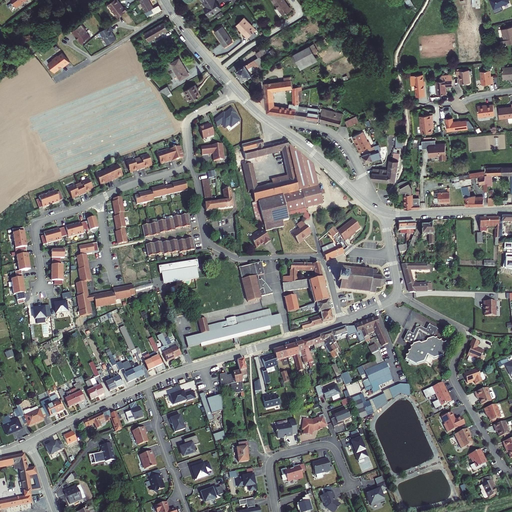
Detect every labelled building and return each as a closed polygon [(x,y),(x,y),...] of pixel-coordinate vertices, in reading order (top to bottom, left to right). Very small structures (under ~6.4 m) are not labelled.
[(121,14),(130,6),(128,3),(127,4),(123,0),(111,0),(111,1),(121,14)] [(152,0),(142,0),(147,8),(155,4),(152,0)] [(215,0),(203,0),(206,3),(204,5),(210,14),(220,7),(215,0)] [(273,0),(283,14),(291,9),(285,0),(273,0)] [(508,1),(507,0),(490,0),(492,4),(491,4),(494,11),(501,8),(499,5),(508,1)] [(159,2),(146,10),(148,14),(162,6),(159,2)] [(244,16),(237,24),(243,31),(242,32),(248,38),(257,28),(244,16)] [(164,20),(145,31),(149,38),(169,27),(164,20)] [(87,28),(83,22),(73,30),(77,35),(78,35),(82,42),(91,36),(86,29),(87,28)] [(511,24),(503,27),(505,38),(504,38),(500,39),(501,44),(511,41),(511,24)] [(113,30),(110,25),(100,31),(101,34),(101,35),(102,37),(103,37),(108,44),(116,39),(112,31),(113,30)] [(221,26),(214,31),(224,46),(232,41),(221,26)] [(312,42),(295,51),(300,59),(317,50),(312,42)] [(259,62),(256,66),(258,70),(267,64),(260,53),(263,52),(261,48),(256,50),(259,54),(255,56),(259,62)] [(320,56),(317,50),(300,59),(304,65),(320,56)] [(53,59),(54,60),(48,64),(54,72),(69,61),(63,53),(59,56),(58,55),(53,59)] [(181,55),(172,61),(183,77),(191,72),(181,55)] [(255,56),(236,67),(243,79),(252,73),(250,69),(248,66),(254,62),(256,66),(259,62),(255,56)] [(511,65),(502,66),(503,75),(511,74),(511,76),(511,65)] [(469,68),(456,69),(457,74),(458,74),(459,74),(459,78),(460,82),(470,81),(469,68)] [(489,68),(481,69),(482,82),(490,81),(489,68)] [(423,71),(410,73),(411,83),(415,82),(416,94),(425,93),(424,83),(423,78),(423,71)] [(440,77),(440,80),(436,80),(437,85),(438,94),(447,93),(446,86),(453,85),(452,73),(442,74),(440,77)] [(265,82),(268,110),(275,111),(274,104),(273,89),(293,86),(292,78),(285,79),(265,82)] [(197,81),(187,87),(190,92),(191,91),(195,97),(204,91),(201,86),(200,87),(197,81)] [(168,82),(161,85),(166,94),(173,90),(168,82)] [(278,104),(279,112),(295,114),(296,107),(299,108),(298,103),(298,90),(294,91),(294,102),(290,101),(290,106),(278,104)] [(308,105),(298,103),(299,108),(296,107),(295,114),(307,116),(308,105)] [(493,104),(477,106),(478,117),(494,115),(493,104)] [(511,107),(498,108),(499,119),(511,117),(511,104),(511,107)] [(236,111),(232,105),(227,109),(228,110),(226,111),(226,110),(224,111),(224,110),(214,118),(217,125),(221,121),(225,126),(234,119),(236,121),(240,118),(235,111),(236,111)] [(316,106),(308,105),(307,116),(319,118),(320,111),(316,110),(316,106)] [(339,109),(322,105),(321,111),(322,111),(320,119),(341,123),(344,110),(339,109)] [(431,111),(418,113),(420,130),(431,129),(431,125),(430,119),(432,119),(431,111)] [(452,115),(445,116),(446,128),(461,126),(461,127),(467,127),(466,118),(460,119),(460,118),(452,119),(452,115)] [(214,132),(210,121),(205,123),(200,125),(203,136),(214,132)] [(368,140),(363,130),(353,135),(357,143),(364,139),(366,142),(368,140)] [(264,145),(262,137),(242,142),(243,149),(246,158),(269,152),(267,144),(264,145)] [(373,138),(368,140),(366,142),(364,139),(357,143),(361,151),(375,144),(373,138)] [(287,139),(271,143),(273,151),(282,149),(288,171),(285,172),(287,180),(286,180),(289,193),(291,192),(293,201),(301,199),(299,190),(288,143),(287,139)] [(436,142),(429,142),(430,152),(431,153),(440,153),(440,156),(443,156),(443,157),(446,157),(446,140),(436,141),(436,142)] [(214,151),(214,153),(213,154),(214,158),(224,157),(224,153),(223,153),(222,144),(223,144),(222,141),(212,143),(201,144),(202,153),(214,151)] [(313,165),(288,143),(299,190),(302,189),(318,187),(313,165)] [(180,145),(157,152),(160,162),(167,159),(167,160),(176,157),(176,158),(183,156),(181,153),(183,152),(180,145)] [(374,149),(363,153),(367,161),(374,159),(373,158),(382,155),(380,149),(378,150),(375,151),(374,149)] [(402,151),(395,150),(393,159),(400,159),(402,151)] [(148,152),(127,160),(130,170),(134,169),(137,168),(138,168),(145,166),(145,165),(148,164),(152,163),(148,152)] [(393,159),(390,158),(388,167),(399,168),(400,159),(393,159)] [(269,197),(265,198),(262,186),(260,186),(254,163),(250,164),(249,162),(243,163),(249,189),(253,188),(256,200),(253,201),(259,221),(266,223),(266,229),(286,226),(284,221),(290,219),(289,216),(288,212),(283,194),(269,197)] [(97,173),(101,182),(107,180),(117,176),(117,175),(123,173),(119,163),(97,173)] [(511,165),(503,166),(503,174),(510,174),(511,192),(511,165)] [(388,168),(374,166),(373,178),(390,180),(390,174),(388,174),(388,171),(388,168)] [(488,173),(486,174),(487,190),(489,190),(489,185),(494,184),(493,174),(503,174),(503,166),(488,166),(488,173)] [(388,167),(388,168),(388,171),(390,172),(390,174),(398,175),(399,168),(388,167)] [(101,183),(123,174),(123,173),(117,175),(117,176),(107,180),(101,182),(101,183)] [(473,176),(460,178),(461,180),(462,185),(467,205),(485,205),(485,195),(477,196),(477,195),(473,195),(473,194),(472,194),(470,187),(474,187),(473,185),(484,184),(484,190),(487,190),(486,174),(473,176)] [(202,176),(206,201),(213,200),(209,175),(202,176)] [(88,177),(67,187),(72,196),(75,195),(76,195),(79,194),(86,191),(89,189),(93,187),(88,177)] [(187,181),(183,182),(183,183),(179,183),(179,182),(173,183),(174,185),(166,186),(166,185),(160,186),(160,188),(157,188),(153,189),(153,190),(153,191),(149,192),(146,193),(146,192),(140,193),(140,194),(136,195),(138,204),(155,200),(155,198),(189,190),(187,181)] [(269,197),(283,194),(285,194),(282,181),(266,185),(269,197)] [(399,182),(404,191),(406,191),(406,208),(413,208),(422,208),(421,197),(413,197),(413,192),(414,188),(413,188),(413,187),(412,185),(411,185),(410,183),(408,183),(406,182),(405,181),(404,181),(402,181),(401,182),(399,182)] [(234,207),(231,186),(224,187),(226,200),(205,203),(206,211),(218,209),(222,209),(234,207)] [(434,192),(435,197),(435,203),(451,201),(450,186),(447,186),(448,191),(434,192)] [(318,187),(302,189),(306,208),(324,205),(318,187)] [(59,199),(63,197),(60,190),(57,191),(56,188),(39,194),(40,197),(36,198),(39,206),(43,205),(46,203),(47,204),(56,201),(55,200),(59,199)] [(302,189),(299,190),(301,199),(293,201),(291,192),(289,193),(285,194),(283,194),(288,212),(306,208),(302,189)] [(116,234),(118,243),(128,242),(125,227),(127,227),(124,212),(125,211),(123,196),(114,198),(115,203),(114,204),(117,218),(115,219),(118,233),(116,234)] [(307,212),(306,208),(288,212),(289,216),(303,213),(307,212)] [(143,225),(145,237),(161,234),(160,233),(176,230),(176,229),(191,226),(189,214),(173,217),(174,218),(158,221),(159,223),(143,225)] [(44,231),(45,233),(41,234),(43,242),(62,237),(61,234),(68,233),(69,235),(84,231),(83,229),(90,227),(90,228),(98,226),(95,215),(92,216),(92,217),(90,217),(88,218),(88,219),(81,221),(77,222),(77,221),(70,223),(70,224),(68,224),(57,227),(55,228),(55,227),(48,229),(45,230),(44,231)] [(502,216),(499,216),(499,226),(499,228),(498,238),(502,238),(502,223),(502,222),(511,221),(511,215),(502,215),(502,216)] [(499,216),(489,217),(489,226),(495,226),(499,226),(499,216)] [(489,217),(480,217),(481,230),(487,229),(486,226),(489,226),(489,217)] [(354,219),(338,231),(339,232),(346,241),(349,238),(348,237),(360,228),(354,219)] [(407,220),(398,220),(399,228),(401,228),(401,231),(407,230),(407,231),(413,230),(413,228),(415,228),(415,219),(407,220)] [(430,225),(422,225),(422,234),(431,234),(431,243),(430,243),(430,250),(435,250),(434,223),(430,224),(430,225)] [(301,231),(294,236),(300,246),(306,242),(305,241),(313,236),(305,224),(299,228),(301,231)] [(334,226),(328,231),(332,236),(333,236),(339,232),(338,231),(334,226)] [(265,227),(251,236),(257,246),(265,241),(266,243),(272,239),(265,227)] [(25,236),(24,234),(24,232),(13,233),(16,249),(26,247),(26,245),(26,243),(25,236)] [(162,241),(146,244),(147,246),(148,256),(164,253),(164,254),(180,251),(180,252),(195,250),(193,238),(178,241),(178,240),(162,243),(162,241)] [(404,242),(399,244),(399,247),(407,245),(407,242),(407,238),(403,238),(404,242)] [(80,243),(82,252),(93,251),(93,249),(99,248),(98,241),(80,243)] [(330,250),(324,253),(325,256),(327,261),(331,260),(345,253),(343,249),(341,245),(337,247),(336,244),(334,244),(330,246),(329,247),(330,250)] [(61,255),(65,255),(65,247),(53,246),(53,250),(53,253),(53,264),(53,266),(52,266),(52,273),(53,273),(53,275),(53,277),(55,277),(54,281),(63,281),(63,277),(64,262),(61,262),(61,255)] [(79,314),(89,312),(89,309),(88,309),(88,306),(89,306),(88,299),(87,299),(87,296),(88,296),(87,288),(86,288),(86,284),(87,284),(86,279),(90,278),(90,274),(89,274),(88,270),(90,270),(88,261),(87,261),(87,257),(88,257),(87,252),(82,252),(77,253),(80,266),(79,266),(81,279),(76,280),(78,293),(78,298),(79,308),(79,314)] [(29,258),(28,258),(28,256),(27,254),(17,256),(19,271),(29,269),(29,267),(29,265),(29,258)] [(511,254),(505,254),(505,259),(505,261),(504,261),(502,268),(511,270),(511,254)] [(199,279),(198,273),(195,273),(194,269),(197,268),(196,261),(157,267),(159,275),(162,274),(163,282),(164,285),(199,279)] [(263,261),(241,267),(250,302),(262,298),(262,296),(275,293),(274,290),(273,291),(273,290),(273,289),(272,288),(272,287),(271,285),(270,284),(270,283),(269,283),(269,282),(268,281),(267,280),(265,279),(264,279),(263,278),(260,279),(259,275),(266,273),(263,261)] [(299,278),(299,274),(292,274),(292,281),(309,279),(310,280),(324,277),(320,261),(314,263),(292,263),(292,269),(292,270),(299,270),(316,270),(317,274),(299,278)] [(368,266),(365,265),(364,269),(344,266),(343,273),(340,273),(339,280),(342,281),(341,288),(377,292),(377,287),(382,288),(385,285),(386,280),(382,276),(379,275),(379,270),(367,269),(368,266)] [(415,284),(411,267),(404,269),(405,272),(410,291),(413,291),(417,291),(417,289),(430,289),(430,283),(427,283),(415,284)] [(292,271),(292,269),(285,269),(284,283),(292,281),(292,274),(292,271)] [(327,288),(324,277),(310,280),(309,279),(292,281),(284,283),(285,290),(312,286),(313,291),(327,288)] [(22,280),(22,278),(11,279),(13,295),(24,293),(24,291),(23,289),(24,288),(23,282),(22,282),(22,280)] [(95,298),(96,305),(101,304),(101,303),(111,302),(116,302),(115,298),(121,297),(120,296),(130,295),(130,294),(135,293),(134,283),(129,284),(129,285),(127,286),(126,285),(119,286),(120,288),(117,288),(117,287),(114,288),(114,289),(114,292),(111,292),(111,293),(109,293),(108,292),(100,293),(100,295),(97,295),(97,294),(94,295),(95,298)] [(329,299),(327,288),(313,291),(315,302),(329,299)] [(62,295),(63,302),(66,302),(66,300),(71,299),(70,293),(62,295)] [(297,294),(286,297),(289,312),(300,310),(297,297),(297,294)] [(331,309),(329,299),(315,302),(311,304),(304,308),(301,309),(302,312),(317,305),(319,312),(321,311),(331,309)] [(496,316),(496,314),(496,301),(483,301),(483,306),(485,306),(485,314),(485,316),(496,316)] [(63,302),(53,303),(55,314),(68,312),(67,302),(66,302),(63,302)] [(44,307),(33,309),(34,320),(46,319),(46,318),(50,318),(49,307),(49,305),(45,306),(45,307),(44,307)] [(334,319),(331,309),(321,311),(323,317),(313,318),(314,320),(302,323),(303,329),(315,326),(324,323),(324,322),(334,319)] [(265,311),(237,318),(239,325),(267,319),(265,311)] [(237,317),(232,318),(237,338),(271,329),(270,326),(283,323),(281,315),(267,319),(239,325),(237,318),(237,317)] [(377,317),(356,325),(359,332),(362,331),(366,341),(367,342),(371,340),(368,335),(376,331),(384,346),(390,343),(378,317),(377,317)] [(227,319),(228,322),(209,326),(207,319),(199,321),(203,335),(186,339),(188,348),(202,344),(202,347),(237,338),(232,318),(227,319)] [(124,323),(119,326),(130,349),(135,347),(134,346),(124,323)] [(409,331),(404,340),(413,345),(412,346),(409,347),(411,349),(409,351),(407,351),(408,353),(407,355),(404,355),(405,357),(404,359),(415,366),(425,363),(427,358),(432,361),(441,358),(447,347),(446,346),(445,343),(443,345),(441,344),(441,341),(439,342),(437,341),(437,339),(435,340),(433,339),(438,330),(430,325),(427,330),(425,334),(420,331),(417,336),(413,334),(409,331)] [(346,326),(333,331),(336,337),(339,335),(344,334),(344,335),(349,333),(350,335),(357,333),(359,332),(350,333),(346,326)] [(417,328),(413,334),(417,336),(420,331),(425,334),(427,330),(421,327),(417,328)] [(333,331),(321,335),(324,340),(332,337),(334,342),(335,344),(331,346),(332,347),(333,350),(330,351),(334,359),(337,358),(336,357),(338,356),(337,355),(338,355),(336,351),(342,348),(341,347),(337,340),(336,337),(333,331)] [(362,343),(366,341),(362,331),(359,332),(357,333),(362,343)] [(152,335),(149,337),(155,351),(158,349),(152,335)] [(321,335),(312,338),(315,344),(316,347),(325,344),(327,346),(328,346),(330,351),(333,350),(332,347),(331,346),(335,344),(334,342),(332,337),(324,340),(321,335)] [(167,337),(165,338),(174,358),(180,355),(176,347),(179,346),(177,340),(170,343),(167,337)] [(165,338),(158,341),(167,361),(174,358),(165,338)] [(312,338),(303,341),(309,361),(311,367),(314,366),(312,361),(315,361),(310,346),(315,344),(312,338)] [(469,350),(467,354),(476,358),(476,359),(480,361),(484,350),(477,348),(480,342),(472,339),(470,345),(471,346),(469,350)] [(303,341),(297,343),(300,352),(300,353),(301,353),(302,353),(305,363),(309,361),(303,341)] [(297,343),(285,346),(289,357),(296,355),(297,363),(303,362),(301,353),(300,353),(300,352),(297,343)] [(285,346),(280,348),(275,350),(276,353),(278,360),(284,359),(289,357),(285,346)] [(5,351),(7,358),(14,356),(12,349),(5,351)] [(377,352),(373,354),(376,361),(378,364),(387,383),(396,379),(387,361),(385,363),(379,349),(376,350),(377,352)] [(145,360),(143,360),(147,370),(155,367),(150,357),(148,353),(143,355),(145,360)] [(276,353),(264,357),(266,366),(262,367),(264,381),(270,379),(268,371),(267,367),(274,365),(279,364),(278,360),(276,353)] [(157,354),(150,357),(155,367),(161,364),(157,354)] [(128,362),(131,369),(135,378),(143,374),(139,365),(135,367),(132,360),(128,362)] [(381,386),(387,383),(378,364),(376,361),(364,366),(367,372),(375,389),(374,390),(376,394),(383,390),(381,386)] [(336,362),(333,364),(338,375),(342,373),(336,362)] [(362,366),(358,367),(362,380),(366,379),(362,366)] [(477,368),(464,373),(465,377),(467,382),(474,379),(475,383),(482,380),(484,380),(485,379),(485,378),(484,376),(482,371),(479,373),(477,368)] [(131,369),(123,372),(128,381),(135,378),(131,369)] [(222,386),(233,384),(235,394),(242,393),(242,395),(245,394),(243,384),(241,374),(241,371),(241,370),(238,371),(237,370),(235,370),(235,371),(233,372),(234,374),(228,375),(227,373),(221,374),(222,386)] [(109,375),(111,379),(115,388),(122,385),(116,372),(109,375)] [(349,372),(342,374),(344,384),(352,382),(349,372)] [(70,390),(72,395),(76,403),(84,400),(80,391),(82,390),(77,378),(73,379),(77,387),(70,390)] [(88,389),(85,390),(89,399),(96,396),(92,387),(89,379),(85,381),(88,389)] [(111,379),(104,382),(108,391),(115,388),(111,379)] [(322,389),(321,384),(317,386),(319,396),(324,393),(327,394),(328,397),(341,392),(337,383),(322,389)] [(99,384),(92,387),(96,396),(103,393),(99,384)] [(375,412),(404,393),(412,395),(412,384),(401,384),(384,393),(386,395),(373,403),(366,406),(364,402),(363,402),(361,398),(354,401),(362,418),(375,412)] [(443,384),(429,391),(431,395),(435,393),(442,408),(452,403),(448,395),(443,384)] [(486,387),(474,392),(476,398),(478,397),(479,400),(481,404),(491,400),(486,387)] [(63,393),(61,388),(57,390),(61,400),(64,398),(68,407),(76,403),(72,395),(67,397),(64,392),(63,393)] [(184,389),(170,394),(172,399),(173,404),(187,399),(184,389)] [(199,394),(208,422),(214,421),(212,415),(223,411),(222,394),(207,399),(205,393),(199,394)] [(267,395),(262,396),(264,407),(279,405),(277,395),(267,397),(267,395)] [(49,398),(51,402),(56,412),(62,409),(58,400),(55,402),(53,397),(49,398)] [(42,400),(39,401),(41,407),(46,417),(56,412),(51,402),(50,402),(48,399),(43,402),(42,400)] [(137,406),(134,400),(128,403),(130,409),(137,406)] [(14,404),(16,408),(23,424),(26,423),(27,425),(43,418),(38,408),(23,415),(18,402),(14,404)] [(495,404),(483,409),(486,415),(488,414),(489,417),(490,421),(501,417),(495,404)] [(143,415),(139,405),(137,406),(130,409),(131,410),(125,412),(129,421),(143,415)] [(16,418),(1,425),(5,433),(12,430),(13,431),(20,428),(19,426),(23,424),(16,408),(13,409),(16,418)] [(123,429),(115,409),(110,411),(112,416),(118,431),(123,429)] [(350,416),(347,409),(334,414),(335,416),(331,418),(334,426),(344,421),(343,419),(350,416)] [(111,414),(109,410),(93,417),(98,428),(102,426),(101,425),(106,421),(111,414)] [(454,412),(444,417),(447,424),(449,428),(447,429),(450,433),(468,424),(464,417),(458,420),(456,417),(454,412)] [(328,424),(324,413),(320,415),(320,417),(317,418),(318,418),(314,419),(310,419),(304,418),(303,424),(304,424),(303,428),(305,428),(304,433),(312,434),(313,429),(314,429),(318,428),(319,429),(324,427),(323,426),(328,424)] [(181,417),(180,414),(169,418),(170,423),(171,422),(172,426),(174,431),(184,428),(183,422),(181,416),(181,417)] [(98,428),(93,417),(84,421),(88,431),(96,427),(97,429),(98,428)] [(298,432),(296,418),(291,419),(291,422),(277,425),(279,436),(285,435),(288,434),(288,435),(293,434),(293,433),(298,432)] [(84,421),(79,423),(82,430),(83,430),(86,437),(90,435),(84,421)] [(504,421),(493,425),(495,429),(496,428),(498,432),(499,434),(500,437),(510,433),(504,421)] [(146,431),(144,426),(132,430),(135,437),(136,437),(138,444),(148,440),(147,437),(146,435),(145,434),(144,432),(146,431)] [(470,428),(457,434),(460,440),(462,439),(466,447),(470,445),(474,443),(474,442),(472,439),(471,436),(472,435),(473,435),(472,432),(470,428)] [(213,434),(216,442),(222,440),(225,441),(225,431),(213,434)] [(73,432),(64,436),(69,445),(78,440),(73,432)] [(359,460),(369,456),(359,432),(353,434),(354,440),(352,440),(354,443),(352,444),(359,460)] [(200,443),(197,435),(186,439),(188,444),(186,445),(181,447),(182,450),(184,455),(195,452),(193,445),(200,443)] [(511,438),(503,442),(506,450),(508,449),(509,453),(510,457),(511,458),(511,438)] [(65,448),(61,440),(57,442),(57,441),(47,446),(51,455),(65,448)] [(250,451),(249,440),(239,442),(240,447),(238,447),(240,461),(250,460),(248,451),(250,451)] [(93,453),(96,462),(105,460),(116,457),(111,441),(101,444),(103,451),(101,452),(101,451),(93,453)] [(77,446),(68,459),(72,462),(81,448),(77,446)] [(483,449),(470,456),(472,460),(474,459),(476,463),(477,462),(478,463),(473,466),(476,470),(477,471),(478,471),(484,468),(485,469),(489,467),(490,465),(489,463),(490,462),(488,458),(483,449)] [(154,455),(152,450),(140,454),(142,461),(143,461),(146,468),(157,464),(155,460),(155,458),(154,458),(153,455),(154,455)] [(24,456),(0,460),(0,468),(13,466),(18,465),(18,469),(23,493),(29,492),(40,490),(34,469),(26,470),(26,468),(27,468),(26,466),(25,466),(24,456)] [(332,469),(328,457),(320,459),(313,461),(316,473),(332,469)] [(203,464),(202,461),(190,465),(192,469),(193,472),(194,472),(195,474),(194,474),(195,479),(207,475),(206,471),(211,469),(209,463),(203,464)] [(303,471),(300,464),(294,466),(288,468),(287,467),(282,468),(284,473),(287,473),(289,480),(296,478),(298,478),(304,476),(303,471)] [(72,472),(66,478),(68,481),(75,478),(72,472)] [(164,484),(162,479),(164,478),(162,473),(150,477),(153,485),(151,489),(157,492),(159,489),(165,487),(164,484)] [(497,490),(494,485),(493,482),(494,481),(495,480),(493,477),(492,473),(478,480),(486,496),(490,494),(497,491),(497,490)] [(255,480),(254,474),(244,476),(244,479),(238,480),(239,486),(245,485),(246,486),(250,485),(251,490),(257,489),(256,484),(255,484),(255,480)] [(377,477),(381,486),(369,491),(374,504),(388,498),(383,487),(388,485),(384,474),(377,477)] [(78,484),(77,483),(69,486),(70,488),(71,490),(67,492),(71,502),(83,497),(83,496),(86,495),(82,485),(79,486),(78,484)] [(216,488),(216,486),(210,488),(210,489),(208,490),(208,489),(201,491),(203,495),(205,502),(219,497),(219,495),(223,493),(221,486),(216,488)] [(335,498),(332,492),(320,496),(323,503),(325,503),(326,508),(331,511),(335,511),(341,505),(335,501),(334,498),(335,498)] [(309,497),(308,495),(305,495),(306,497),(303,498),(303,500),(300,501),(301,502),(298,503),(300,511),(309,511),(310,511),(310,510),(313,509),(310,501),(311,500),(310,496),(309,497)] [(24,499),(5,503),(7,510),(17,508),(31,505),(30,497),(24,499)] [(255,506),(254,497),(251,498),(251,499),(247,500),(247,504),(248,507),(249,507),(255,506)] [(166,502),(166,501),(155,505),(157,511),(159,511),(177,511),(175,507),(170,509),(169,509),(168,506),(169,506),(168,503),(167,502),(166,502)]
